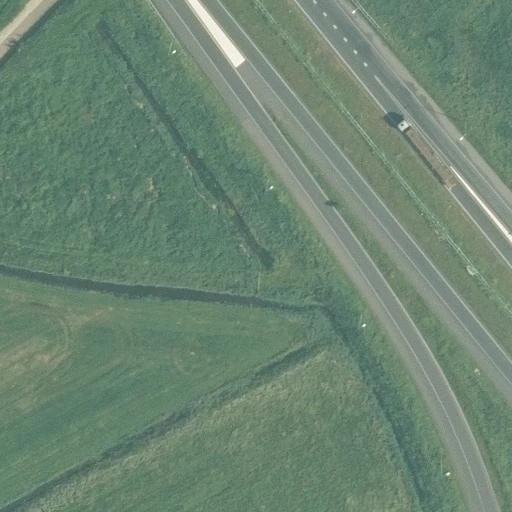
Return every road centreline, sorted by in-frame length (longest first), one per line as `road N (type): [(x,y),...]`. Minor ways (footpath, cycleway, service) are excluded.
road 1 (trunk): [(177,0),(423,357),(490,511)]
road 2 (trunk): [(203,0),(511,375)]
road 3 (trunk): [(511,257),(370,82)]
road 4 (trunk): [(511,224),(370,82)]
